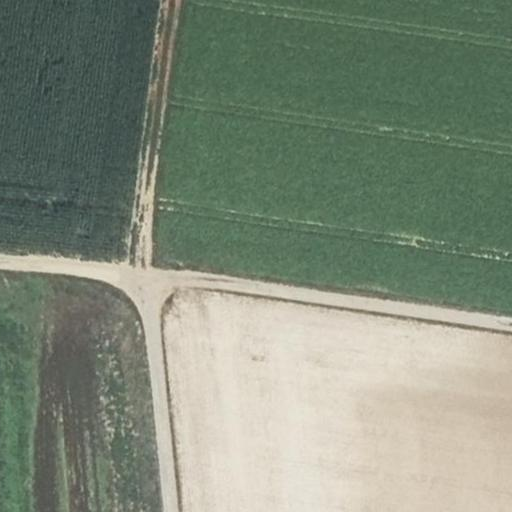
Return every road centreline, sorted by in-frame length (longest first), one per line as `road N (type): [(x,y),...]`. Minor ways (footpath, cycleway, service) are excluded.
road 1 (track): [(511,336),(0,269)]
road 2 (track): [(169,511),(143,233),(176,0)]
